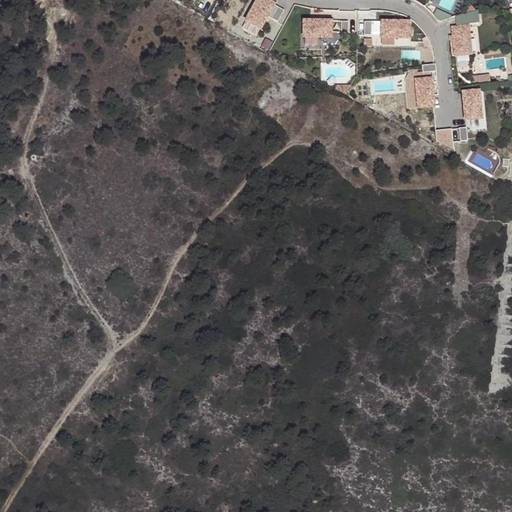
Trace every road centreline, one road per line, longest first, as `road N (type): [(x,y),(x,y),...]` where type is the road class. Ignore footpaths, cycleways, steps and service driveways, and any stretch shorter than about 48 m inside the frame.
road 1 (track): [(302,77),(312,95),(307,128),(195,234),(155,303),(68,409),(4,511)]
road 2 (track): [(63,0),(22,165),(81,294),(118,344)]
road 3 (residential): [(447,116),(441,49),(414,12),(303,0)]
